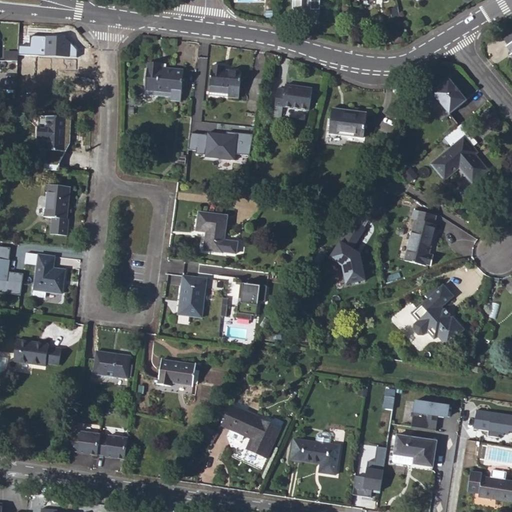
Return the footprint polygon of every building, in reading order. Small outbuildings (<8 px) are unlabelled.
[(292,0),(292,10),(301,10),(301,0),(292,0)] [(18,46),(17,55),(76,57),(76,50),(65,35),(30,34),(30,46),(18,46)] [(30,100),(45,101),(46,89),(51,90),(53,57),(33,55),(33,57),(31,87),(30,100)] [(31,87),(33,57),(25,57),(23,87),(31,87)] [(144,90),(170,93),(170,97),(170,101),(180,101),(183,71),(160,69),(160,64),(147,63),(144,90)] [(209,86),(228,88),(227,94),(227,97),(238,98),(241,72),(224,71),(224,67),(211,66),(209,86)] [(452,78),(435,91),(451,113),(468,100),(452,78)] [(273,116),(281,118),(282,107),(309,111),(311,89),(285,85),(284,90),(276,89),(273,116)] [(328,134),(363,138),(366,114),(332,109),(328,134)] [(70,118),(38,116),(37,150),(64,151),(65,138),(65,134),(67,134),(70,132),(70,118)] [(205,135),(190,133),(188,152),(207,154),(207,157),(235,160),(236,154),(251,155),(253,136),(206,131),(205,135)] [(431,164),(444,180),(459,168),(472,184),(488,170),(475,154),(477,152),(464,137),(431,164)] [(44,217),(51,218),(50,233),(67,235),(68,219),(67,219),(70,187),(47,185),(44,217)] [(346,212),(349,213),(354,205),(351,203),(346,212)] [(405,261),(426,267),(427,264),(431,266),(433,256),(429,255),(437,225),(434,224),(436,216),(414,210),(412,219),(416,220),(405,261)] [(206,236),(204,250),(223,253),(223,252),(236,253),(237,242),(224,240),(227,215),(198,211),(196,230),(206,231),(209,232),(209,236),(206,236)] [(346,284),(366,280),(361,256),(353,250),(368,228),(355,218),(328,255),(342,265),(346,284)] [(11,248),(0,246),(0,292),(21,294),(24,274),(9,271),(11,248)] [(33,290),(45,291),(62,293),(63,285),(60,284),(61,280),(63,280),(64,270),(52,268),(54,257),(38,255),(33,290)] [(177,314),(201,317),(206,279),(182,276),(177,314)] [(268,287),(235,284),(233,314),(258,316),(259,303),(266,306),(268,287)] [(410,313),(417,320),(412,325),(412,328),(417,334),(421,334),(426,330),(432,338),(437,334),(447,345),(465,328),(454,315),(452,316),(449,313),(450,312),(447,308),(445,309),(443,306),(453,296),(442,284),(436,289),(433,285),(425,293),(428,297),(410,313)] [(33,342),(16,339),(13,361),(45,366),(46,363),(58,365),(61,349),(48,347),(48,344),(39,343),(39,346),(33,345),(33,342)] [(93,374),(127,379),(130,356),(96,351),(95,359),(93,374)] [(157,384),(170,386),(170,382),(193,385),(193,383),(195,369),(196,364),(160,359),(157,380),(157,384)] [(394,408),(396,389),(386,388),(384,407),(394,408)] [(437,418),(448,419),(450,405),(415,401),(411,426),(435,431),(437,418)] [(245,436),(247,433),(253,436),(252,439),(246,451),(266,459),(280,428),(230,405),(221,425),(232,430),(245,436)] [(511,414),(475,410),(473,430),(489,432),(488,435),(501,436),(502,429),(511,429),(511,414)] [(197,436),(210,445),(218,434),(204,426),(197,436)] [(245,436),(232,430),(230,435),(231,438),(240,442),(242,441),(245,436)] [(79,434),(71,433),(69,450),(76,451),(76,453),(96,455),(99,437),(99,435),(79,432),(79,434)] [(291,460),(320,464),(319,473),(324,473),(335,475),(340,447),(329,445),(330,437),(328,435),(320,433),(317,435),(316,443),(294,439),(291,460)] [(393,454),(413,458),(412,464),(432,467),(436,441),(424,439),(396,434),(393,454)] [(106,438),(99,437),(96,455),(104,456),(124,459),(127,439),(107,436),(106,438)] [(355,478),(353,493),(371,496),(372,491),(380,492),(388,446),(377,445),(374,461),(368,460),(364,480),(355,478)] [(393,454),(392,461),(393,463),(410,466),(412,464),(413,458),(393,454)] [(490,478),(505,481),(506,473),(491,470),(490,478)] [(490,478),(482,477),(482,474),(471,472),(468,493),(478,495),(478,497),(481,498),(511,502),(511,482),(505,481),(490,478)]
